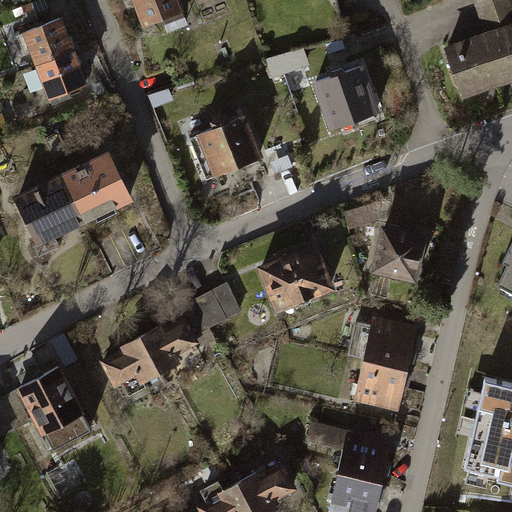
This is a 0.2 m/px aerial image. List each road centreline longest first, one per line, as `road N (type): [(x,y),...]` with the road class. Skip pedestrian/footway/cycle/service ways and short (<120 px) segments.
road 1 (residential): [(405,511),(485,187),(511,130)]
road 2 (residential): [(193,244),(511,127)]
road 3 (residential): [(96,0),(193,244)]
road 4 (residential): [(0,348),(193,244)]
